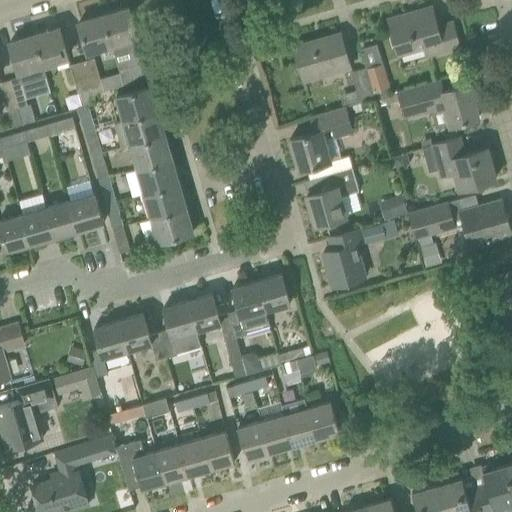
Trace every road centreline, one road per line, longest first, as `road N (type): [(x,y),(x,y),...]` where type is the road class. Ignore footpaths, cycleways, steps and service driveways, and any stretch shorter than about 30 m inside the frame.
road 1 (residential): [(0,289),(37,279),(72,308),(278,252),(286,221),(219,0)]
road 2 (unclassified): [(511,413),(428,432),(376,473),(230,511)]
